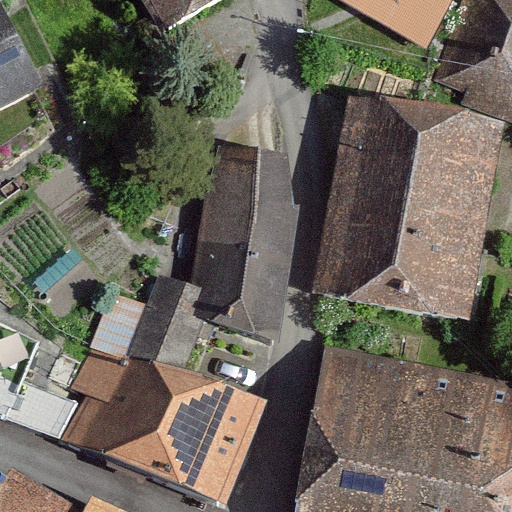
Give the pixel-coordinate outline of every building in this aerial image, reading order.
[(8,0),(0,0),(0,133),(59,106),(8,0)] [(139,0),(163,37),(223,0),(139,0)] [(480,0),(345,0),(451,60),(480,0)] [(511,0),(502,0),(483,104),(511,109),(511,0)] [(508,125),(357,99),(325,293),(475,318),(508,125)] [(200,246),(286,258),(294,204),(284,152),(214,146),(200,246)] [(286,258),(200,246),(196,286),(159,276),(127,355),(185,365),(200,319),(274,346),(286,258)] [(144,304),(111,292),(91,346),(123,358),(144,304)] [(21,382),(40,343),(0,322),(0,414),(58,438),(77,403),(21,382)] [(261,400),(152,363),(128,362),(125,368),(91,357),(73,390),(94,400),(67,444),(221,503),(261,400)] [(511,511),(511,394),(331,363),(304,511),(511,511)] [(80,511),(0,480),(0,511),(80,511)]
